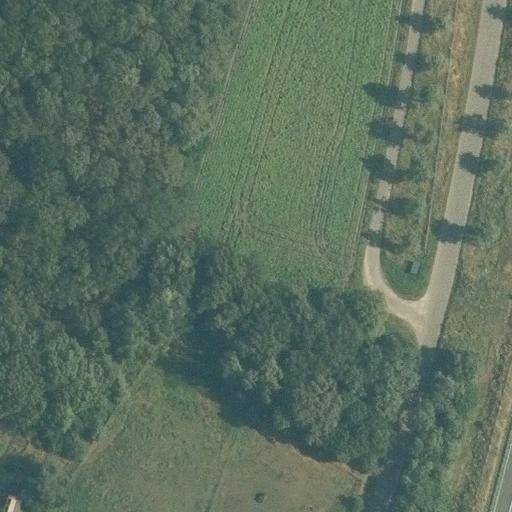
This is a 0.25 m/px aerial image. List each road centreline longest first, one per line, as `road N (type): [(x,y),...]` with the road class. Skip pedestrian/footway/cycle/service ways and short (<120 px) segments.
road 1 (unclassified): [(435,318),(389,301),(372,254),(419,0)]
road 2 (unclassified): [(435,318),(492,0)]
road 3 (unclassified): [(379,511),(435,318)]
